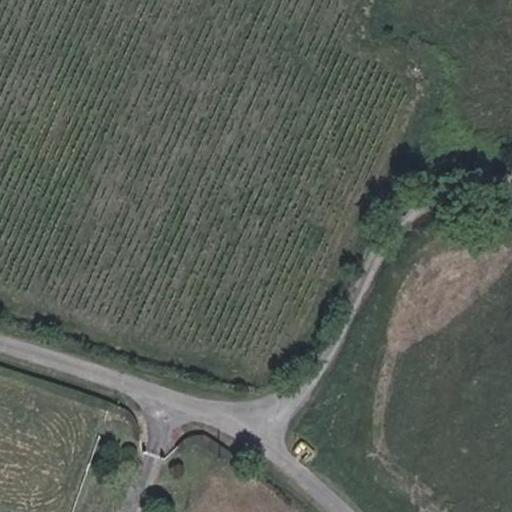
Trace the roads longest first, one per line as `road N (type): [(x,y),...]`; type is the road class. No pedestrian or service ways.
road 1 (unclassified): [(261,429),(324,356),(412,210),(453,186),(511,185)]
road 2 (unclassified): [(0,340),(261,429)]
